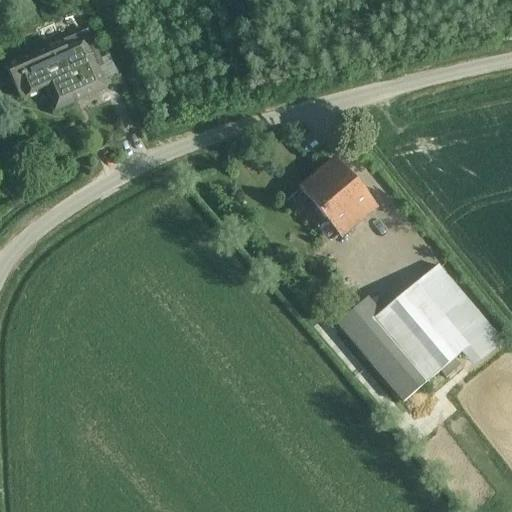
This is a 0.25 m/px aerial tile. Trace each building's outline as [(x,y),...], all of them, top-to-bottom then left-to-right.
[(85,98),(104,89),(94,65),(100,62),(87,32),(62,43),(62,44),(67,57),(54,63),(59,75),(63,73),(66,79),(70,77),(78,95),(83,93),(85,98)] [(62,44),(62,43),(59,36),(44,42),(47,49),(19,61),(16,55),(4,60),(21,100),(46,89),(56,111),(72,103),(70,98),(78,95),(70,77),(66,79),(63,73),(59,75),(54,63),(67,57),(62,44)] [(77,130),(62,137),(66,146),(71,144),(72,147),(83,142),(77,130)] [(376,209),(348,176),(335,160),(318,175),(358,224),(376,209)] [(358,224),(318,175),(300,190),(341,238),(358,224)] [(336,323),(335,324),(399,404),(430,379),(438,372),(445,381),(459,370),(452,362),(461,355),(467,350),(479,364),(502,346),(490,331),(439,268),(380,316),(366,299),(336,323)]
